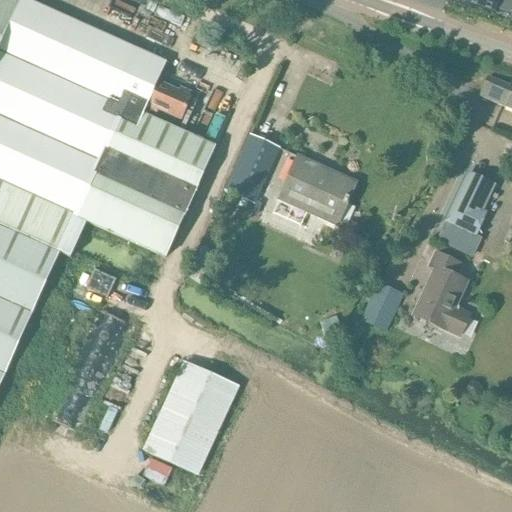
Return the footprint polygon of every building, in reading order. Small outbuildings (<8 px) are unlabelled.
[(23,0),(0,0),(0,389),(61,255),(70,259),(75,247),(81,234),(86,224),(166,261),(168,254),(172,246),(174,247),(189,213),(215,149),(144,116),(146,109),(147,109),(158,82),(167,64),(23,0)] [(511,0),(451,0),(494,15),(496,11),(511,16),(510,19),(511,19),(511,0)] [(511,83),(510,88),(487,79),(479,98),(511,111),(511,83)] [(158,82),(147,109),(180,123),(191,98),(189,97),(190,93),(179,88),(178,92),(158,82)] [(260,193),(279,150),(250,137),(225,192),(252,204),(253,202),(257,192),(260,193)] [(335,226),(353,185),(298,160),(279,201),(335,226)] [(464,172),(441,221),(474,237),(485,213),(481,211),(493,186),(464,172)] [(252,204),(248,214),(256,218),(261,206),(253,202),(252,204)] [(458,341),(469,318),(456,312),(469,285),(456,279),(462,267),(435,254),(428,269),(433,271),(411,319),(458,341)] [(197,477),(237,390),(184,365),(144,453),(197,477)]
